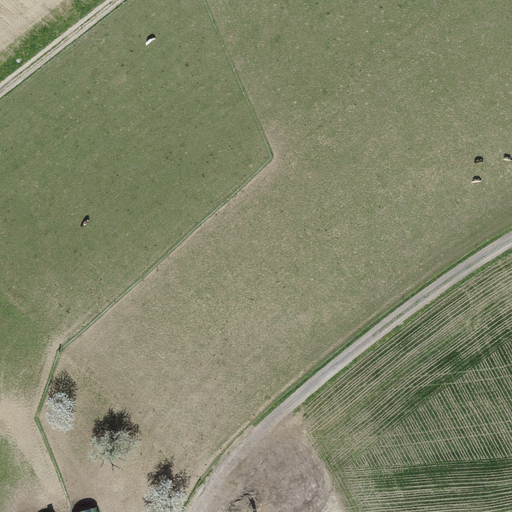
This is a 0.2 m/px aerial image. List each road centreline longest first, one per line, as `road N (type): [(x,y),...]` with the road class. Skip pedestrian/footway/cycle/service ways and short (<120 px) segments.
road 1 (track): [(202,511),(217,480),(344,360),(511,241)]
road 2 (track): [(0,94),(116,0)]
